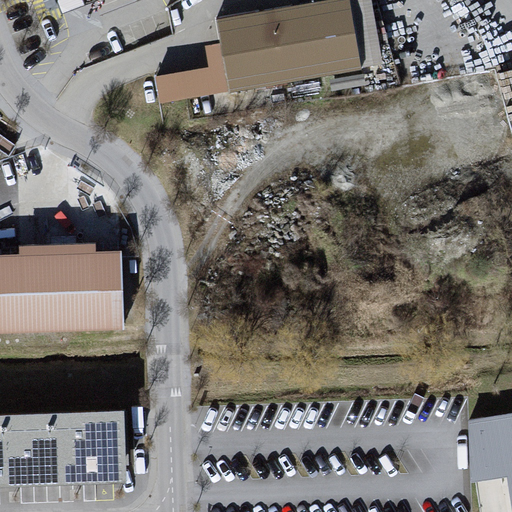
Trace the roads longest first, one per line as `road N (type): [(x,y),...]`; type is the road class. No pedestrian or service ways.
road 1 (residential): [(0,55),(14,90),(60,137),(143,184),(170,245),(174,511)]
road 2 (unknown): [(60,137),(93,96),(179,53),(216,0)]
